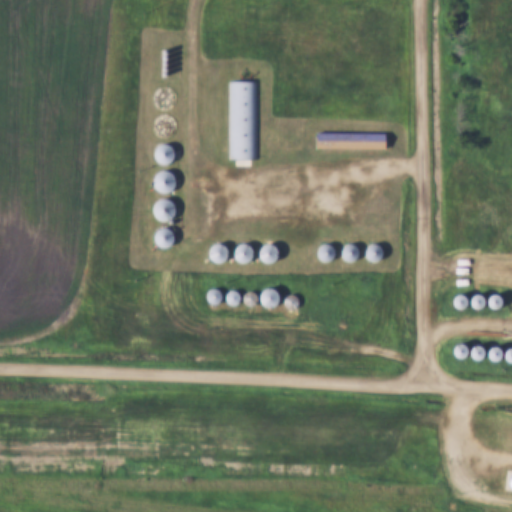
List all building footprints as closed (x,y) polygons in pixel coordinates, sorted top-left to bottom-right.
[(223,82),(251,82),(251,159),(223,158),(223,82)] [(309,133),(378,133),(378,148),(309,148),(309,133)] [(157,164),(162,162),(166,159),(167,154),(166,149),(162,145),(157,144),(152,145),(149,149),(147,154),(149,159),(152,162),(157,164)] [(157,147),(158,166),(175,165),(174,146),(157,147)] [(157,192),(163,191),(167,187),(168,181),(167,176),(163,172),(157,170),(152,172),(148,176),(146,181),(148,187),(152,191),(157,192)] [(157,173),(157,194),(176,194),(176,173),(157,173)] [(157,220),(162,219),(166,215),(168,209),(166,204),(162,200),(157,198),(151,200),(147,204),(146,209),(147,215),(151,219),(157,220)] [(157,202),(157,221),(176,221),(176,202),(157,202)] [(157,247),(162,246),(165,242),(167,237),(165,232),(162,229),(157,227),(152,229),(148,232),(147,237),(148,242),(152,246),(157,247)] [(342,261),(347,260),(350,257),(351,252),(350,248),(347,244),(342,243),(338,244),(335,248),(334,252),(335,257),(338,260),(342,261)] [(366,261),(371,260),(374,256),(375,252),(374,248),(371,244),(366,243),(362,244),(359,248),(357,252),(359,256),(362,260),(366,261)] [(211,262),(216,260),(219,257),(220,253),(219,248),(216,245),(211,244),(207,245),(203,248),(202,253),(203,257),(207,260),(211,262)] [(236,262),(241,261),(244,257),(245,253),(244,249),(241,245),(236,244),(232,245),(228,249),(227,253),(228,257),(232,261),(236,262)] [(261,261),(265,260),(269,257),(270,253),(269,248),(265,245),(261,244),(257,245),(253,248),(252,253),(253,257),(257,260),(261,261)] [(319,261),(323,260),(326,257),(328,252),(326,248),(323,245),(319,244),(314,245),(311,248),(310,252),(311,257),(314,260),(319,261)] [(207,303),(210,302),(213,299),(214,295),(213,292),(210,289),(207,288),(203,289),(200,292),(199,295),(200,299),(203,302),(207,303)] [(263,307),(267,305),(271,302),(272,297),(271,292),(267,289),(263,288),(258,289),(254,292),(253,297),(254,302),(258,305),(263,307)] [(225,304),(229,303),(231,300),(232,297),(231,293),(229,290),(225,289),(221,290),(219,293),(218,297),(219,300),(221,303),(225,304)] [(243,306),(246,305),(249,302),(250,299),(249,295),(246,292),(243,291),(239,292),(236,295),(235,299),(236,302),(239,305),(243,306)] [(504,306),(508,305),(511,301),(511,297),(509,294),(505,292),(500,294),(498,297),(498,301),(500,305),(504,306)] [(453,307),(457,306),(459,302),(459,298),(457,295),(453,293),(449,295),(446,298),(446,302),(449,306),(453,307)] [(470,307),(474,305),(477,302),(477,298),(474,294),(470,293),(466,294),(464,298),(464,302),(466,305),(470,307)] [(488,307),(492,306),(494,302),(494,298),(492,294),(488,293),(484,294),(481,298),(481,302),(484,305),(488,307)] [(284,309),(288,308),(290,306),(291,302),(290,298),(288,296),(284,295),(280,296),(278,298),(277,302),(278,306),(280,308),(284,309)] [(453,357),(457,355),(459,352),(459,348),(457,344),(453,343),(449,344),(446,348),(446,352),(449,355),(453,357)] [(469,358),(473,357),(476,353),(476,349),(473,346),(469,344),(465,346),(463,349),(463,353),(465,357),(469,358)] [(488,359),(492,358),(494,355),(494,350),(492,347),(488,346),(484,347),(481,350),(481,355),(484,358),(488,359)] [(504,361),(508,359),(510,356),(510,352),(508,348),(504,347),(500,348),(497,352),(497,356),(500,359),(504,361)] [(511,473),(508,474),(504,477),(503,481),(503,486),(506,489),(511,491),(511,490),(511,473)]
